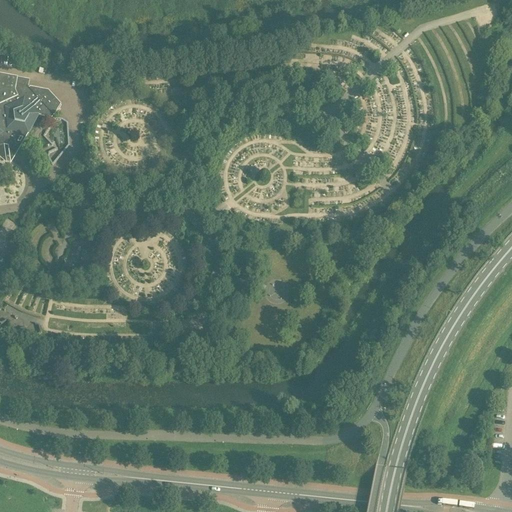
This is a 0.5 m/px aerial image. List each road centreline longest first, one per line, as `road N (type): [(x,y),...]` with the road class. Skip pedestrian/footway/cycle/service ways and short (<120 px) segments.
road 1 (unclassified): [(0,420),(106,439),(341,438),(373,412),(435,296),(511,210)]
road 2 (secondary): [(387,511),(431,369),(453,325),(511,251)]
road 3 (secondary): [(456,511),(269,491)]
road 4 (secondary): [(269,491),(125,477)]
